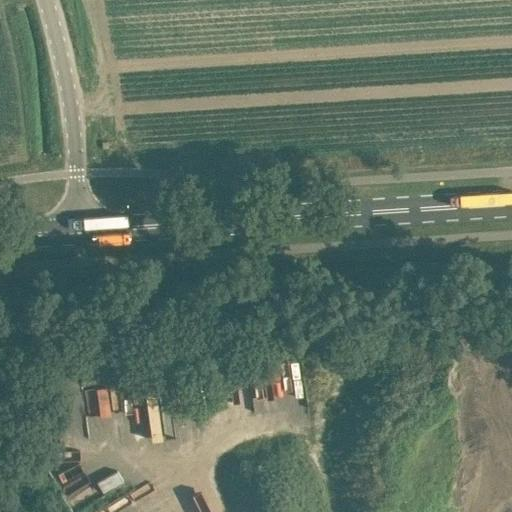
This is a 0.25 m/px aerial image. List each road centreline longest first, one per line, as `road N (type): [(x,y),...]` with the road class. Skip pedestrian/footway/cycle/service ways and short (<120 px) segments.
road 1 (primary): [(511,202),(80,229)]
road 2 (unclassified): [(80,229),(73,116),(48,0)]
